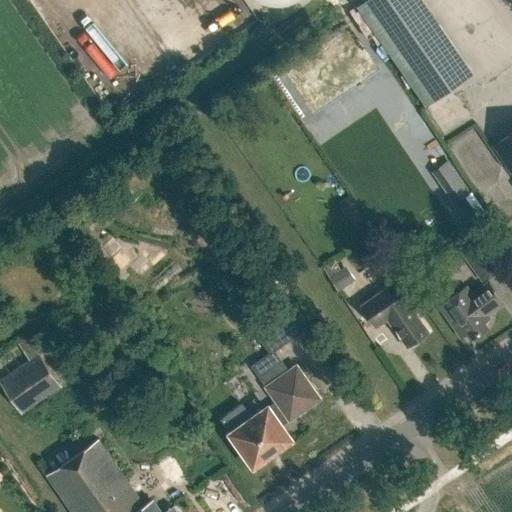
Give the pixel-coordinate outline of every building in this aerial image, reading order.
[(417,105),(465,72),(414,0),(351,0),(346,4),(417,105)] [(511,132),(494,145),(511,170),(511,132)] [(449,164),(433,175),(453,205),(469,194),(449,164)] [(340,202),(348,213),(359,206),(351,194),(340,202)] [(461,251),(482,280),(497,269),(477,240),(461,251)] [(323,268),(340,290),(357,277),(348,265),(342,269),(335,259),(323,268)] [(464,331),(470,339),(487,327),(483,322),(489,317),(487,315),(503,304),(487,282),(471,293),(467,286),(438,307),(458,335),(464,331)] [(360,306),(373,324),(384,316),(406,348),(428,332),(393,283),(360,306)] [(257,321),(268,335),(294,315),(283,301),(257,321)] [(0,357),(0,383),(21,414),(61,387),(27,338),(0,357)] [(250,366),(264,387),(274,402),(229,434),(232,438),(231,442),(236,448),(240,449),(252,466),(289,440),(278,425),(286,419),(288,421),(319,399),(295,365),(285,372),(270,352),(250,366)] [(178,511),(173,505),(162,511),(160,511),(151,498),(143,504),(97,439),(46,475),(71,511),(178,511)]
